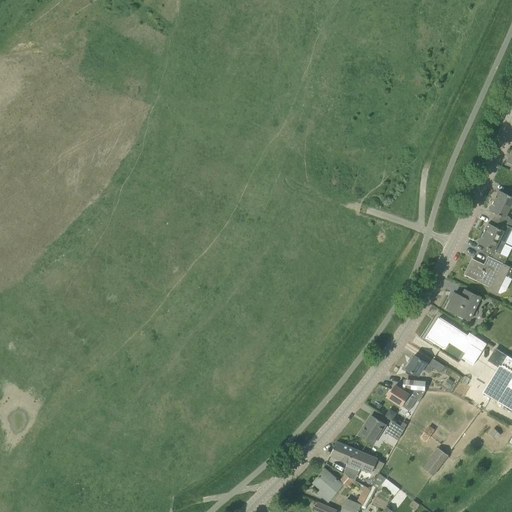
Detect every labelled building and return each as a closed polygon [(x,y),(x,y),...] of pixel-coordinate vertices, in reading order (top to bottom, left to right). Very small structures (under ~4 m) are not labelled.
[(499,190),(494,200),(510,208),(511,204),(511,190),(508,188),(505,193),(499,190)] [(495,214),(493,219),(506,226),(510,218),(506,216),(510,208),(494,200),(489,211),(495,214)] [(488,223),(483,233),(505,244),(511,229),(511,228),(506,226),(493,219),(490,224),(488,223)] [(501,250),(505,244),(483,233),(478,243),(495,252),(493,257),(505,263),(507,258),(500,254),(501,250)] [(466,274),(489,285),(487,291),(496,295),(510,268),(488,257),(484,266),(472,260),(465,274),(465,275),(466,274)] [(465,290),(461,296),(454,293),(453,294),(451,295),(450,298),(451,300),(446,309),(469,320),(480,298),(465,290)] [(451,327),(439,319),(438,319),(426,338),(434,343),(440,334),(467,351),(462,358),(470,363),(479,350),(471,345),(474,341),(452,327),(451,327)] [(484,393),(482,396),(489,400),(491,397),(511,408),(511,358),(496,349),(489,360),(500,368),(484,393)] [(441,373),(445,367),(433,359),(429,365),(414,355),(406,368),(418,376),(422,369),(429,373),(433,368),(441,373)] [(425,382),(415,381),(414,389),(404,389),(402,391),(395,386),(388,397),(401,406),(409,411),(412,407),(423,391),(424,391),(425,382)] [(359,435),(372,444),(385,424),(371,416),(359,435)] [(385,432),(398,440),(405,429),(392,421),(385,432)] [(428,424),(421,436),(427,440),(434,427),(428,424)] [(330,455),(360,469),(371,474),(377,460),(336,442),(330,455)] [(423,468),(433,476),(448,456),(437,448),(423,468)] [(343,485),(338,481),(325,469),(313,483),(314,483),(315,481),(323,488),(318,493),(328,502),(343,485)] [(379,474),(370,490),(361,507),(365,509),(365,508),(368,503),(376,488),(379,489),(381,486),(394,495),(399,489),(386,479),(379,474)] [(360,507),(361,507),(370,490),(365,487),(356,503),(361,505),(360,507)] [(358,511),(360,507),(361,505),(356,503),(346,498),(340,511),(341,511),(358,511)] [(336,511),(337,511),(327,506),(318,502),(314,510),(317,511),(336,511)]
